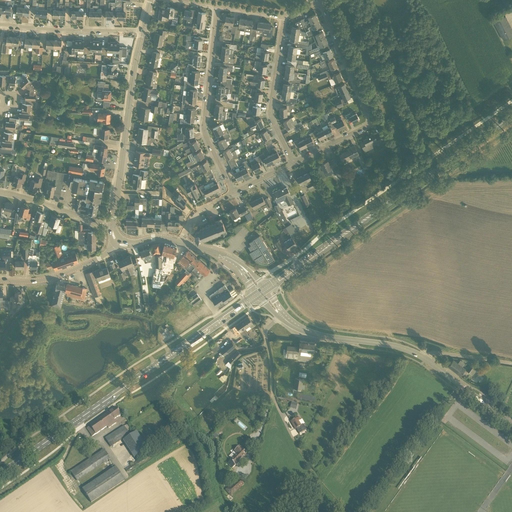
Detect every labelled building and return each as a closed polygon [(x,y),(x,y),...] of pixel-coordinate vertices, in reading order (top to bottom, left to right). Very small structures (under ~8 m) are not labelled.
[(15,1),(14,1),(10,0),(6,0),(5,0),(4,13),(10,13),(11,11),(13,11),(14,3),(15,1)] [(125,12),(126,2),(126,1),(121,0),(115,0),(115,2),(115,3),(115,7),(122,7),(122,12),(117,12),(117,19),(125,19),(125,12)] [(115,8),(115,7),(115,3),(109,2),(109,7),(110,7),(109,12),(106,12),(105,19),(113,19),(113,8),(115,8)] [(175,8),(168,7),(167,8),(160,7),(158,19),(165,20),(166,16),(169,16),(169,18),(173,19),(173,16),(175,8)] [(192,30),(193,24),(194,18),(191,18),(192,11),(185,10),(183,17),(187,18),(186,27),(191,28),(191,29),(192,30)] [(205,21),(206,17),(205,17),(205,13),(198,12),(197,18),(195,18),(194,23),(196,23),(196,27),(204,28),(205,21)] [(306,25),(310,23),(318,20),(316,14),(308,17),(309,20),(305,22),(303,19),(301,20),(303,26),(306,25)] [(503,40),(511,36),(506,24),(509,23),(505,17),(503,18),(502,15),(496,18),(498,21),(494,22),(503,40)] [(235,34),(236,27),(232,26),(234,18),(226,16),(225,24),(229,24),(228,29),(231,30),(231,33),(235,34)] [(244,31),(246,20),(240,19),(239,26),(239,27),(236,27),(235,34),(234,38),(239,38),(240,30),(244,31)] [(251,28),(253,21),(246,20),(244,31),(251,32),(249,41),(252,41),(254,30),(251,29),(251,28)] [(306,32),(307,35),(318,30),(317,28),(320,26),(318,20),(310,23),(312,26),(309,28),(309,29),(308,29),(309,31),(310,30),(310,31),(306,32)] [(263,33),(264,23),(258,22),(257,29),(257,30),(254,30),(252,41),(255,41),(256,37),(256,34),(259,34),(260,33),(263,33)] [(266,36),(266,37),(272,38),(273,28),(270,28),(271,24),(264,23),(263,33),(266,34),(266,36)] [(304,35),(305,32),(299,31),(300,28),(292,27),(291,33),(304,35)] [(167,34),(168,32),(166,31),(160,30),(159,34),(155,33),(154,37),(155,37),(154,45),(161,46),(164,35),(165,35),(165,33),(167,34)] [(319,33),(318,30),(307,35),(309,38),(315,35),(316,38),(314,39),(315,42),(325,38),(323,32),(319,33)] [(304,35),(291,33),(290,40),(294,40),(293,43),(305,45),(309,46),(309,42),(306,41),(306,42),(298,41),(299,35),(304,36),(304,35)] [(198,48),(202,48),(202,40),(193,39),(193,36),(187,35),(186,41),(188,41),(192,49),(197,50),(198,48)] [(12,49),(13,37),(7,37),(6,44),(3,43),(2,53),(8,54),(9,48),(12,49)] [(328,44),(325,38),(315,42),(316,44),(319,43),(320,47),(310,51),(311,54),(325,48),(324,45),(328,44)] [(32,47),(33,39),(25,39),(24,50),(27,50),(28,46),(32,47)] [(42,54),(43,47),(40,47),(40,40),(33,39),(32,47),(36,47),(36,53),(42,54)] [(54,48),(54,40),(46,40),(46,51),(49,51),(49,48),(54,48)] [(61,52),(62,41),(54,40),(54,48),(53,51),(58,52),(61,52)] [(78,50),(78,40),(75,40),(75,41),(72,41),(72,46),(69,46),(69,53),(75,54),(75,49),(78,50)] [(86,54),(87,47),(84,47),(84,41),(82,41),(82,40),(78,40),(78,50),(81,50),(81,51),(83,51),(83,53),(86,54)] [(95,51),(96,41),(93,41),(93,42),(90,42),(90,47),(87,47),(86,54),(89,54),(91,54),(92,53),(92,51),(95,51)] [(104,55),(104,48),(101,48),(102,42),(99,42),(99,41),(96,41),(95,51),(101,51),(101,54),(104,55)] [(113,52),(114,42),(110,42),(110,43),(108,43),(108,48),(104,48),(104,55),(107,55),(107,53),(110,53),(110,52),(113,52)] [(122,47),(122,49),(119,49),(119,44),(117,43),(117,42),(114,42),(113,52),(116,52),(116,56),(122,56),(126,57),(127,47),(122,47)] [(305,45),(293,43),(293,46),(289,46),(288,52),(296,53),(297,49),(302,50),(302,48),(305,48),(305,45)] [(236,50),(236,45),(225,44),(225,47),(222,46),(221,53),(233,54),(233,50),(236,50)] [(268,59),(269,52),(263,51),(263,48),(257,48),(256,57),(260,58),(268,59)] [(326,51),(325,48),(311,54),(312,54),(314,57),(316,57),(320,55),(321,57),(324,56),(325,59),(333,56),(330,49),(326,51)] [(193,63),(193,64),(195,65),(200,65),(200,58),(201,55),(197,55),(197,52),(190,51),(190,53),(190,56),(194,57),(193,58),(192,59),(192,63),(193,63)] [(157,67),(160,53),(153,52),(151,60),(150,60),(149,61),(150,61),(149,65),(157,67)] [(234,64),(234,59),(232,59),(233,54),(221,53),(221,59),(223,60),(223,63),(234,64)] [(329,62),(328,59),(320,62),(321,65),(322,68),(325,67),(329,65),(331,69),(337,67),(334,59),(329,62)] [(266,73),(267,66),(261,65),(261,62),(255,61),(254,68),(258,69),(258,72),(266,73)] [(117,77),(117,69),(116,69),(116,65),(107,64),(106,71),(101,71),(100,78),(107,79),(107,76),(117,77)] [(188,64),(188,67),(186,67),(186,73),(186,76),(188,77),(198,78),(199,71),(196,71),(197,68),(195,68),(195,65),(193,64),(188,64)] [(232,71),(233,65),(223,64),(223,67),(220,66),(219,73),(226,74),(227,71),(232,71)] [(154,84),(157,72),(149,71),(148,78),(146,78),(145,83),(150,84),(149,87),(156,89),(157,84),(154,84)] [(300,83),(300,80),(297,80),(298,73),(293,73),(293,72),(285,71),(284,78),(289,79),(289,81),(300,83)] [(328,77),(329,80),(334,78),(335,82),(342,79),(339,72),(333,75),(332,72),(327,74),(322,76),(318,78),(319,81),(328,77)] [(26,77),(26,73),(22,73),(22,77),(15,76),(15,77),(10,76),(9,83),(9,86),(15,87),(15,83),(20,84),(26,77)] [(231,84),(232,79),(226,78),(226,74),(219,73),(218,79),(221,80),(221,83),(231,84)] [(264,87),(265,80),(259,79),(259,76),(246,74),(246,77),(253,78),(252,82),(256,83),(256,85),(264,87)] [(5,76),(0,75),(0,85),(5,86),(5,83),(9,83),(10,76),(5,75),(5,76)] [(30,82),(27,77),(26,77),(20,84),(19,84),(24,89),(26,86),(29,89),(40,85),(40,84),(41,80),(38,81),(36,79),(31,82),(31,81),(30,82)] [(198,78),(188,77),(187,81),(185,81),(184,86),(195,87),(195,84),(198,84),(198,78)] [(306,85),(300,84),(300,83),(289,81),(288,84),(283,84),(282,90),(294,92),(295,92),(295,89),(298,90),(298,86),(301,87),(301,85),(306,85)] [(108,90),(109,84),(105,84),(103,82),(98,82),(97,91),(98,91),(97,100),(104,101),(103,107),(110,107),(110,102),(111,102),(112,95),(111,95),(111,91),(108,90)] [(341,85),(340,82),(330,86),(333,91),(335,90),(337,95),(347,91),(344,84),(341,85)] [(233,84),(231,84),(221,83),(220,86),(218,85),(217,92),(228,93),(232,93),(233,84)] [(36,94),(36,89),(41,87),(40,85),(29,89),(28,94),(25,93),(25,99),(26,100),(36,100),(35,100),(35,94),(36,94)] [(196,96),(197,90),(194,90),(195,87),(184,86),(184,90),(186,91),(186,95),(196,96)] [(156,96),(157,91),(151,90),(152,89),(144,88),(142,100),(150,101),(151,95),(156,96)] [(262,100),(263,93),(257,92),(257,89),(251,88),(250,96),(254,96),(254,99),(262,100)] [(287,105),(290,105),(293,104),(296,102),(297,99),(293,99),(294,92),(282,90),(281,97),(286,97),(285,100),(286,100),(287,105)] [(350,98),(347,91),(337,95),(341,94),(343,98),(341,100),(340,99),(335,101),(338,107),(339,106),(339,107),(343,105),(343,104),(348,102),(347,99),(350,98)] [(228,93),(217,92),(216,98),(219,99),(219,101),(226,102),(228,93)] [(196,96),(186,95),(186,96),(185,95),(184,100),(182,100),(182,104),(193,105),(193,103),(196,103),(196,96)] [(35,105),(36,100),(26,100),(26,104),(22,103),(22,109),(23,109),(30,110),(32,110),(32,104),(35,105)] [(232,108),(232,107),(233,103),(226,103),(226,102),(219,101),(218,104),(216,104),(215,111),(222,112),(223,107),(232,108)] [(255,103),(253,103),(249,102),(248,109),(252,110),(252,113),(260,114),(261,107),(255,106),(255,103)] [(194,115),(195,109),(192,108),(193,105),(182,104),(181,109),(188,110),(187,114),(194,115)] [(293,104),(290,105),(287,105),(287,108),(280,108),(280,116),(287,116),(287,112),(291,112),(291,108),(293,108),(293,105),(293,104)] [(148,121),(148,120),(149,112),(149,109),(141,108),(140,113),(141,113),(140,120),(148,121)] [(30,110),(23,109),(22,113),(19,113),(19,119),(24,120),(29,120),(29,114),(30,114),(30,110)] [(226,118),(226,112),(222,112),(215,111),(214,117),(217,117),(217,120),(223,121),(223,118),(226,118)] [(110,122),(110,114),(100,113),(99,116),(96,116),(94,117),(94,119),(96,121),(100,121),(110,122)] [(187,115),(184,114),(183,119),(181,118),(180,123),(191,124),(191,121),(194,122),(194,115),(187,114),(187,115)] [(359,120),(356,114),(351,116),(350,114),(345,116),(348,121),(351,120),(352,123),(359,120)] [(255,122),(253,117),(246,117),(251,128),(252,128),(253,131),(257,129),(264,125),(261,119),(255,122)] [(336,121),(334,117),(330,119),(332,123),(334,128),(337,127),(339,130),(346,126),(341,118),(336,121)] [(16,123),(16,122),(17,119),(9,118),(9,122),(6,122),(5,128),(7,128),(15,129),(16,123)] [(297,123),(296,120),(293,121),(291,118),(289,119),(283,122),(287,129),(293,126),(294,129),(297,127),(300,126),(299,123),(299,122),(297,123)] [(326,136),(333,133),(332,130),(334,128),(332,123),(327,125),(328,128),(323,130),(326,136)] [(220,125),(213,129),(217,136),(222,133),(223,136),(229,133),(236,129),(235,128),(228,131),(227,128),(225,129),(225,128),(222,130),(220,125)] [(156,138),(158,127),(151,126),(148,126),(148,130),(139,129),(138,138),(137,137),(137,142),(146,143),(147,136),(151,137),(156,138)] [(186,128),(186,127),(181,127),(182,133),(180,133),(180,134),(177,134),(178,140),(184,139),(184,136),(186,136),(194,136),(193,128),(186,128)] [(14,133),(15,129),(7,128),(7,132),(4,132),(3,138),(13,139),(14,133)] [(109,138),(109,129),(97,128),(97,134),(101,135),(100,138),(109,138)] [(271,140),(266,130),(260,133),(260,134),(257,135),(258,139),(262,137),(264,141),(264,140),(266,143),(271,140)] [(318,133),(317,130),(312,132),(315,138),(318,137),(319,140),(326,136),(323,130),(318,133)] [(307,146),(314,142),(313,139),(315,138),(312,132),(308,135),(309,137),(304,140),(307,146)] [(221,148),(228,145),(226,141),(230,139),(229,137),(231,136),(229,133),(223,136),(225,139),(218,142),(221,148)] [(364,141),(360,143),(365,152),(373,147),(372,146),(381,142),(385,140),(382,135),(376,138),(374,134),(370,136),(370,137),(363,140),(364,141)] [(13,143),(13,139),(3,138),(6,138),(5,142),(2,142),(2,148),(12,149),(12,143),(13,143)] [(299,142),(298,140),(293,142),(296,147),(299,146),(300,149),(307,146),(304,140),(299,142)] [(185,150),(186,152),(187,154),(199,147),(196,141),(189,144),(190,145),(191,147),(185,150)] [(107,154),(108,147),(94,144),(93,148),(100,150),(100,153),(107,154)] [(358,154),(354,146),(351,147),(347,149),(349,152),(346,153),(346,152),(339,155),(343,162),(358,154)] [(236,157),(235,155),(236,154),(234,151),(233,147),(229,149),(223,152),(227,159),(228,161),(234,158),(236,157)] [(277,152),(275,147),(271,149),(274,154),(270,155),(274,162),(281,159),(277,152)] [(201,150),(194,153),(197,160),(204,156),(201,150)] [(149,157),(149,153),(145,153),(136,151),(134,165),(137,166),(137,167),(140,167),(141,166),(143,166),(145,157),(149,157)] [(107,154),(100,153),(97,153),(96,156),(86,154),(85,160),(93,162),(93,159),(105,161),(107,154)] [(265,158),(263,154),(259,156),(262,161),(264,160),(267,166),(274,162),(270,155),(265,158)] [(254,172),(262,168),(259,163),(262,161),(259,156),(254,159),(254,160),(249,162),(251,166),(254,172)] [(239,167),(238,167),(234,158),(228,161),(232,171),(234,173),(237,180),(243,177),(239,167)] [(337,166),(334,159),(328,162),(328,161),(321,165),(322,167),(318,169),(322,176),(325,174),(325,173),(332,169),(337,166)] [(243,165),(239,167),(243,177),(250,174),(246,168),(249,166),(246,160),(242,163),(243,165)] [(204,171),(210,168),(206,161),(200,164),(199,165),(198,162),(193,165),(190,166),(192,170),(197,167),(199,170),(200,173),(204,171)] [(104,175),(105,168),(98,167),(98,165),(90,164),(89,170),(97,171),(97,174),(104,175)] [(69,166),(68,173),(82,175),(83,169),(69,166)] [(67,181),(67,180),(68,174),(48,169),(46,177),(56,179),(55,186),(48,185),(49,182),(46,181),(44,192),(47,192),(46,195),(53,196),(58,197),(60,197),(62,188),(63,188),(63,186),(62,186),(63,180),(67,181)] [(147,179),(148,171),(140,170),(140,175),(133,175),(132,179),(133,179),(132,187),(134,187),(141,188),(142,179),(147,179)] [(206,179),(208,178),(207,175),(212,173),(211,170),(204,173),(206,179)] [(21,182),(24,183),(26,175),(20,173),(19,177),(15,176),(13,185),(20,186),(21,182)] [(312,183),(310,180),(311,179),(308,173),(297,179),(300,185),(306,182),(308,185),(307,185),(309,189),(314,186),(312,182),(312,183)] [(40,187),(42,179),(36,177),(35,182),(28,180),(26,186),(30,187),(29,188),(37,190),(37,186),(40,187)] [(220,189),(214,177),(211,179),(214,184),(210,186),(213,192),(220,189)] [(71,190),(72,190),(76,191),(87,194),(85,200),(90,201),(88,207),(81,206),(81,204),(76,203),(75,210),(79,211),(88,212),(87,212),(90,213),(90,215),(93,216),(94,214),(96,214),(97,208),(98,204),(98,201),(100,201),(103,185),(102,184),(102,182),(89,179),(88,180),(78,178),(77,179),(74,178),(73,180),(72,180),(70,187),(72,187),(71,190)] [(195,184),(193,185),(193,184),(188,186),(189,187),(186,188),(188,193),(191,192),(194,198),(199,196),(198,195),(200,194),(200,195),(195,184)] [(213,192),(210,186),(209,184),(204,186),(203,185),(199,187),(203,196),(206,194),(207,196),(213,192)] [(291,196),(287,187),(283,189),(283,188),(282,189),(282,190),(280,191),(280,189),(272,193),(277,203),(285,199),(288,205),(293,202),(290,196),(291,196)] [(179,193),(176,197),(177,198),(184,204),(187,202),(183,198),(184,198),(179,193)] [(305,206),(309,204),(305,195),(300,197),(305,206)] [(265,203),(262,197),(256,200),(250,202),(254,209),(265,203)] [(139,209),(139,204),(139,198),(134,198),(134,206),(127,206),(127,209),(139,209)] [(177,198),(174,201),(178,206),(179,205),(183,208),(185,205),(184,204),(177,198)] [(267,208),(272,205),(268,198),(265,200),(267,204),(261,207),(263,210),(263,209),(264,211),(268,210),(267,208)] [(10,218),(11,211),(13,204),(5,202),(5,203),(3,213),(7,214),(7,217),(10,218)] [(25,207),(22,206),(22,207),(21,206),(19,214),(16,213),(15,219),(14,223),(18,223),(18,221),(20,221),(21,221),(23,215),(25,216),(25,219),(29,220),(31,214),(28,213),(28,211),(27,210),(28,208),(25,207)] [(253,218),(247,206),(245,207),(237,211),(236,208),(230,211),(233,219),(239,215),(240,217),(245,214),(248,221),(253,218)] [(37,233),(41,234),(45,222),(42,221),(44,213),(37,211),(34,219),(35,219),(38,220),(37,224),(37,225),(39,226),(37,233)] [(170,227),(171,215),(170,215),(170,212),(162,212),(161,218),(161,227),(167,227),(168,227),(170,227)] [(183,215),(176,215),(171,215),(170,227),(179,228),(179,224),(182,224),(183,215)] [(58,224),(60,218),(52,216),(49,223),(47,228),(53,230),(59,232),(62,225),(58,224)] [(131,227),(138,227),(138,223),(138,218),(136,218),(134,216),(132,216),(131,218),(131,220),(126,219),(126,220),(126,226),(128,226),(128,227),(128,228),(129,228),(130,229),(130,228),(131,227)] [(223,223),(221,219),(215,221),(215,223),(213,224),(212,223),(212,225),(209,226),(209,225),(206,226),(206,227),(203,228),(203,227),(202,227),(203,228),(200,230),(200,231),(198,232),(195,233),(196,235),(195,236),(195,235),(195,236),(196,239),(196,240),(197,240),(198,239),(199,242),(201,241),(204,240),(204,241),(207,240),(208,241),(220,236),(221,236),(227,234),(225,229),(223,223)] [(291,224),(286,227),(288,232),(290,235),(296,232),(291,224)] [(89,230),(87,230),(78,230),(78,240),(89,240),(89,241),(96,241),(96,237),(97,237),(97,234),(96,234),(96,232),(89,232),(89,230)] [(254,261),(255,260),(256,261),(257,262),(258,262),(259,263),(265,259),(268,264),(275,260),(259,236),(253,240),(249,243),(254,250),(249,253),(254,260),(254,261)] [(289,251),(297,245),(292,237),(284,242),(289,251)] [(85,243),(87,243),(87,249),(96,249),(96,241),(89,241),(89,240),(78,240),(78,244),(85,244),(85,243)] [(279,251),(283,249),(278,241),(275,244),(277,248),(278,249),(279,251)] [(151,255),(149,249),(148,249),(145,250),(139,252),(140,257),(143,256),(145,263),(149,262),(148,259),(152,258),(152,260),(155,260),(156,273),(154,273),(153,282),(160,284),(160,281),(161,275),(162,273),(164,274),(164,268),(163,255),(160,255),(159,244),(152,245),(153,254),(156,253),(157,255),(151,255)] [(177,247),(165,244),(163,253),(163,255),(164,268),(164,274),(169,275),(171,270),(173,271),(173,260),(175,261),(177,257),(175,256),(177,247)] [(63,258),(59,246),(55,247),(59,259),(52,262),(52,261),(51,262),(50,261),(46,263),(48,269),(54,266),(55,270),(62,268),(79,262),(74,250),(69,252),(70,256),(63,258)] [(16,261),(15,268),(24,268),(24,261),(24,259),(28,259),(28,249),(24,249),(24,250),(23,256),(21,256),(21,261),(16,261)] [(39,265),(39,256),(33,256),(34,249),(30,249),(28,261),(31,262),(30,268),(38,268),(37,265),(39,265)] [(190,262),(195,256),(188,250),(178,262),(177,262),(183,268),(189,262),(190,262)] [(0,261),(0,268),(6,268),(5,258),(11,257),(11,251),(5,252),(2,252),(2,261),(0,261)] [(135,268),(139,267),(135,258),(132,259),(130,256),(129,256),(127,257),(124,259),(131,274),(134,273),(131,265),(134,264),(135,268)] [(196,268),(201,262),(195,256),(190,262),(189,262),(183,268),(186,270),(191,264),(196,268)] [(131,274),(124,259),(118,261),(122,269),(124,268),(127,276),(131,274)] [(204,276),(207,274),(210,270),(201,262),(196,268),(191,273),(195,277),(197,275),(198,275),(200,272),(204,276)] [(110,275),(107,267),(100,270),(99,269),(95,271),(98,280),(110,275)] [(105,301),(94,271),(86,274),(97,304),(102,302),(104,308),(106,307),(104,302),(105,301)] [(179,286),(181,283),(191,273),(190,273),(188,275),(184,272),(175,282),(179,286)] [(183,284),(192,275),(191,273),(181,283),(183,284)] [(66,286),(57,284),(51,305),(61,307),(66,291),(68,292),(67,295),(84,300),(87,289),(67,284),(66,286)] [(229,291),(225,286),(210,296),(217,307),(224,301),(225,303),(233,297),(229,291)] [(21,300),(21,293),(15,292),(15,296),(11,296),(11,301),(10,301),(10,310),(17,310),(17,305),(16,305),(15,300),(21,300)] [(194,306),(202,300),(197,294),(189,300),(194,306)] [(241,322),(246,329),(249,326),(251,329),(255,326),(248,316),(241,322)] [(244,338),(247,335),(244,330),(246,329),(241,322),(235,326),(244,338)] [(314,352),(315,342),(300,341),(299,347),(288,346),(287,357),(300,359),(300,354),(301,354),(301,351),(314,352)] [(227,354),(236,346),(232,342),(223,349),(221,352),(222,353),(224,355),(226,353),(227,354)] [(215,343),(211,347),(215,352),(219,348),(215,343)] [(229,368),(232,364),(241,355),(238,352),(226,365),(229,368)] [(453,360),(448,367),(460,376),(466,369),(453,360)] [(472,375),(477,368),(474,366),(468,373),(472,375)] [(224,373),(219,378),(223,382),(228,377),(224,373)] [(301,389),(303,379),(295,378),(293,388),(301,389)] [(108,428),(116,422),(114,419),(121,414),(116,408),(90,426),(87,428),(93,436),(96,434),(96,435),(107,427),(108,428)] [(295,429),(301,426),(305,423),(300,416),(300,415),(297,416),(298,417),(291,422),(295,429)] [(111,447),(129,435),(124,426),(105,438),(111,447)] [(134,458),(148,449),(137,432),(123,441),(134,458)] [(232,468),(246,454),(239,446),(234,451),(237,454),(227,463),(232,468)] [(77,481),(110,459),(104,449),(71,472),(77,481)] [(91,503),(125,481),(116,467),(82,489),(91,503)] [(231,496),(244,485),(240,479),(237,476),(227,485),(229,488),(226,491),(231,496)]
